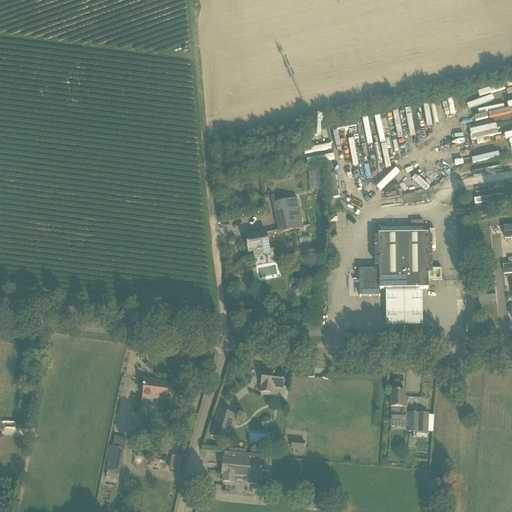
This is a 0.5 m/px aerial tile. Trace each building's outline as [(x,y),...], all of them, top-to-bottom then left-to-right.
[(469,131),(472,141),(498,134),(496,125),(469,131)] [(353,140),(347,140),(346,136),(342,136),(345,162),(355,161),(353,140)] [(323,189),(322,171),(310,172),(310,190),(323,189)] [(335,173),(329,175),(334,198),(340,197),(335,173)] [(417,177),(414,180),(425,190),(428,187),(417,177)] [(272,204),(278,233),(301,229),(296,199),(272,204)] [(511,229),(502,230),(503,246),(511,245),(511,229)] [(274,254),(272,245),(269,246),(266,233),(246,237),(245,237),(243,239),(244,244),(246,245),(248,253),(255,252),(256,257),(254,257),(254,258),(274,254)] [(359,270),(359,297),(380,296),(380,290),(385,290),(422,289),(428,289),(427,234),(378,235),(379,270),(359,270)] [(293,293),(295,295),(300,295),(303,293),(303,288),(301,285),(296,285),(293,288),(293,293)] [(422,289),(385,290),(385,325),(422,324),(422,289)] [(283,389),(284,374),(263,372),(260,392),(276,394),(276,398),(284,399),(286,389),(283,389)] [(171,401),(173,386),(155,383),(156,382),(145,380),(143,398),(171,401)] [(406,414),(406,408),(407,398),(404,398),(405,391),(391,391),(391,408),(392,408),(391,427),(397,427),(397,421),(408,422),(407,432),(419,433),(428,433),(429,414),(419,414),(406,414)] [(236,415),(218,410),(210,436),(228,442),(236,415)] [(305,444),(292,442),(291,450),(304,451),(305,444)] [(125,449),(112,446),(107,471),(120,474),(125,449)] [(247,478),(246,484),(259,485),(259,480),(261,480),(261,471),(268,472),(269,457),(224,453),(222,475),(224,475),(223,482),(231,483),(232,477),(235,477),(247,478)] [(179,471),(180,463),(171,461),(170,470),(179,471)] [(315,493),(316,466),(291,466),(291,493),(315,493)] [(426,483),(430,493),(439,488),(435,478),(426,483)] [(307,499),(307,509),(314,509),(314,511),(322,511),(322,500),(307,499)]
